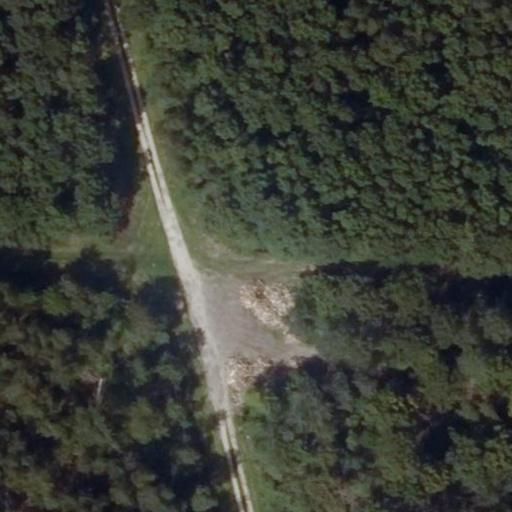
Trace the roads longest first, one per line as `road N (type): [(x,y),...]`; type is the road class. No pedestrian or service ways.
road 1 (track): [(186,269),(111,0)]
road 2 (track): [(241,511),(186,269)]
road 3 (track): [(0,261),(186,269)]
